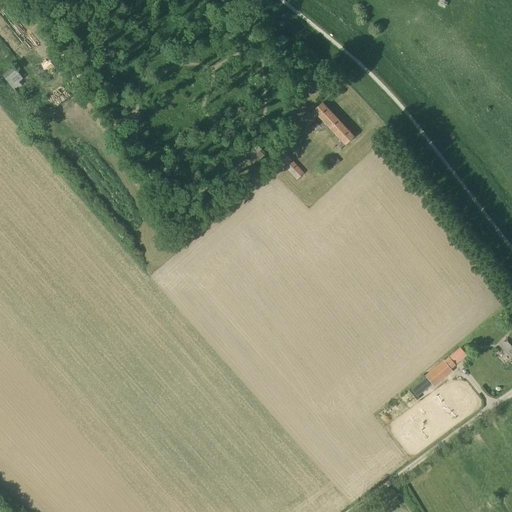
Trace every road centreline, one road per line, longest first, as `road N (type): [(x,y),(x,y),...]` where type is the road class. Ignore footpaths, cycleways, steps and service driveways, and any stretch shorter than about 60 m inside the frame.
road 1 (track): [(511,284),(331,69),(317,66),(273,151),(179,241),(69,75),(0,1)]
road 2 (unclassified): [(351,511),(511,392)]
